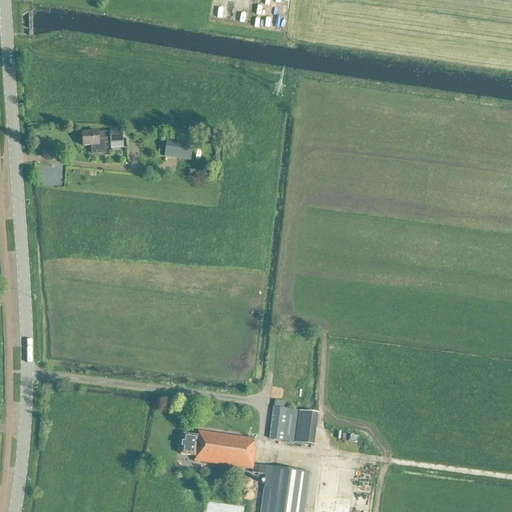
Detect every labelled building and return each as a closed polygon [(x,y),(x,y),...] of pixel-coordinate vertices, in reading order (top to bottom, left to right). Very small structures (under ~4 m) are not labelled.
[(104,139),(110,139),(111,144),(123,143),(122,131),(110,132),(98,133),(82,134),(83,147),(92,146),(92,155),(105,154),(104,139)] [(190,161),(193,143),(167,140),(165,158),(190,161)] [(191,170),(191,178),(206,178),(206,170),(191,170)] [(295,443),(299,412),(283,410),(284,403),(274,401),(273,408),(269,440),(295,443)] [(314,446),(318,414),(317,414),(300,412),(296,443),(314,446)] [(303,511),(309,473),(253,465),(255,449),(253,448),(254,440),(198,432),(197,437),(183,435),(180,455),(195,457),(194,462),(252,470),(252,473),(266,475),(260,511),(303,511)] [(355,511),(373,511),(374,499),(356,499),(355,511)]
